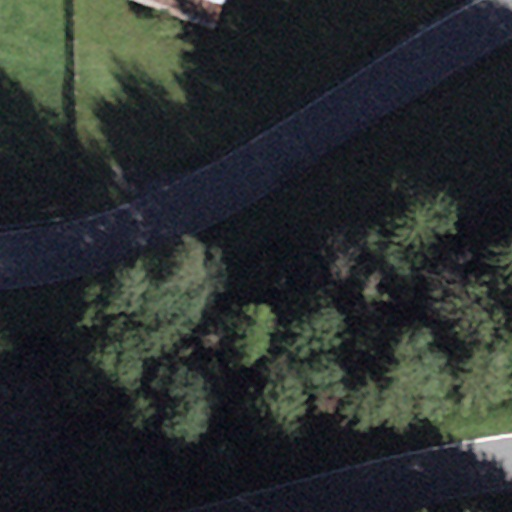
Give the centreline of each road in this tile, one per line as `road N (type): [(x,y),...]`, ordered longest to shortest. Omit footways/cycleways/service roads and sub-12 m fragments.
road 1 (tertiary): [(0,261),(178,208),(370,106),(511,4)]
road 2 (tertiary): [(511,460),(273,511)]
